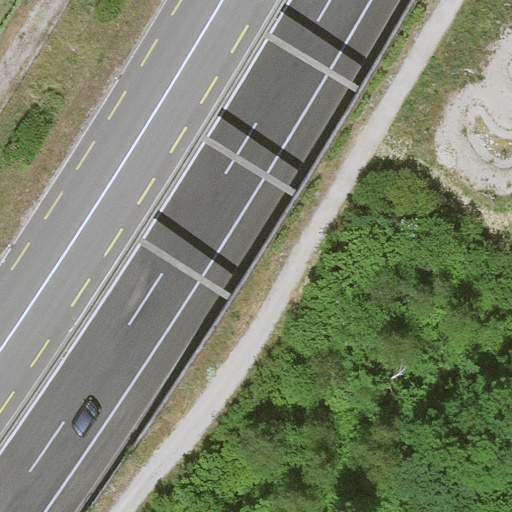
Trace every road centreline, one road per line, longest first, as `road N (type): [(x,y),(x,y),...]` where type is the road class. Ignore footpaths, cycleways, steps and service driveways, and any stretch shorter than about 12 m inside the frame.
road 1 (track): [(451,0),(277,305),(121,511)]
road 2 (motorway): [(1,511),(170,260),(329,0)]
road 3 (primary): [(222,0),(0,350)]
road 4 (motorway): [(200,0),(0,316)]
